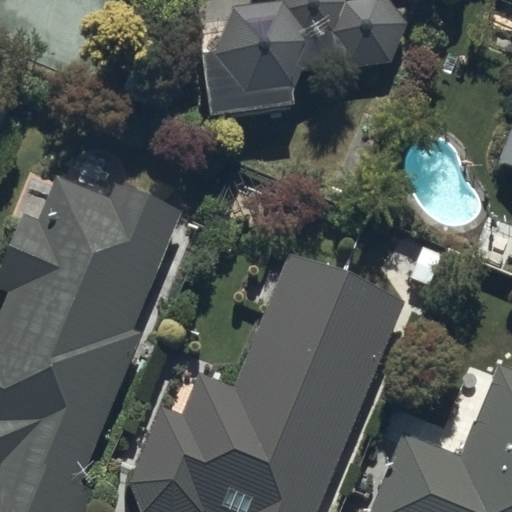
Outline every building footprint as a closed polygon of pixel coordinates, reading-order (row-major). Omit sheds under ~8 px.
[(226,0),(210,39),(197,41),(206,106),(288,96),(294,58),(389,59),(406,18),(392,0),(226,0)] [(511,48),(509,57),(511,57),(511,114),(497,152),(511,157),(511,48)] [(78,511),(91,477),(82,473),(140,322),(134,320),(180,204),(111,178),(105,193),(52,170),(35,215),(18,210),(0,261),(0,288),(5,291),(0,301),(0,511),(78,511)] [(313,511),(403,295),(287,251),(229,381),(194,370),(179,408),(162,403),(131,476),(140,510),(144,511),(193,511),(200,508),(211,511),(313,511)] [(511,511),(511,369),(495,363),(458,449),(404,427),(371,511),(511,511)]
